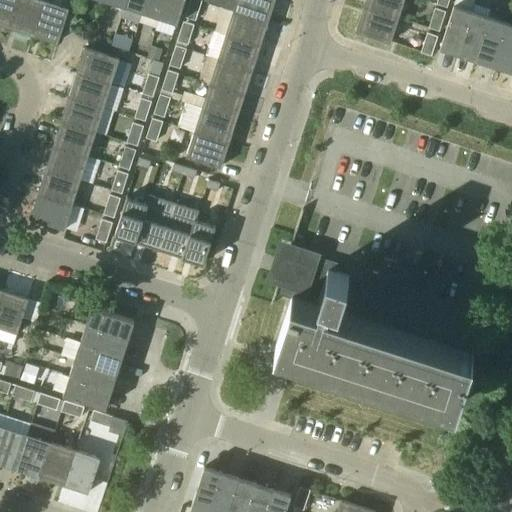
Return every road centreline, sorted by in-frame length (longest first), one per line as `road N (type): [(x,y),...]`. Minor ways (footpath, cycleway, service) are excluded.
road 1 (residential): [(220,311),(305,49)]
road 2 (residential): [(425,494),(186,416)]
road 3 (residential): [(220,311),(0,240)]
road 4 (unknown): [(257,439),(287,380),(430,432)]
road 5 (residential): [(305,49),(511,113)]
road 6 (residential): [(0,190),(33,89),(29,74),(0,64)]
